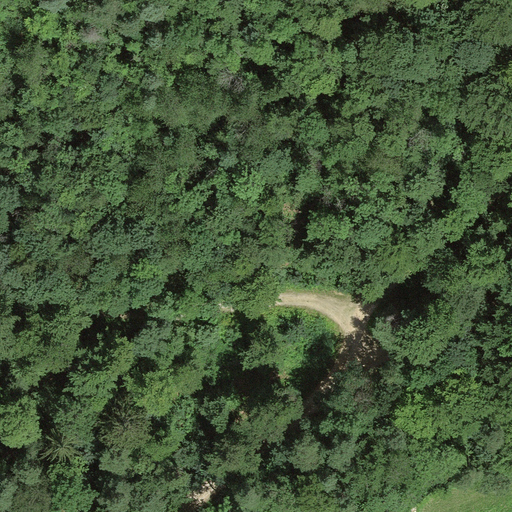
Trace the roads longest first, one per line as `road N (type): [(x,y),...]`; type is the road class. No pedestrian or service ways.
road 1 (track): [(173,511),(349,374),(511,288)]
road 2 (track): [(359,317),(302,300),(152,309),(0,293)]
road 3 (track): [(511,183),(462,218),(359,317),(349,374)]
